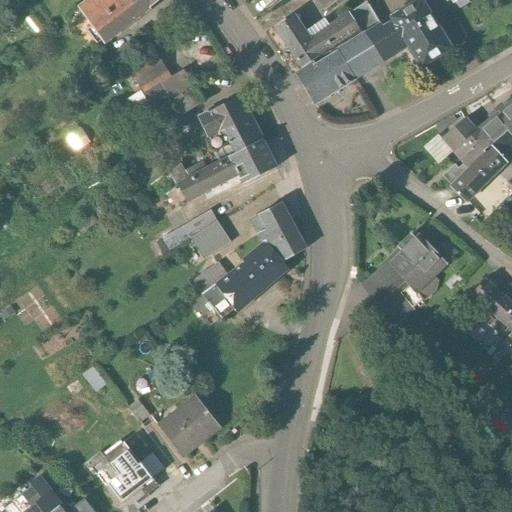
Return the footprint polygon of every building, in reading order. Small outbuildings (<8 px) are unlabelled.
[(158,0),(87,0),(79,7),(105,41),(158,0)] [(280,0),(261,0),(268,9),(280,0)] [(319,0),(326,9),(337,0),(319,0)] [(424,0),(419,0),(392,16),(393,18),(410,46),(422,67),(454,48),(424,0)] [(468,0),(458,0),(451,5),(455,12),(470,3),(468,0)] [(367,2),(350,13),(365,35),(382,25),(367,2)] [(275,27),(305,71),(340,50),(365,35),(350,13),(312,38),(295,14),(275,27)] [(357,78),(410,46),(393,18),(382,25),(365,35),(340,50),(357,78)] [(357,78),(340,50),(305,71),(297,77),(314,105),(357,78)] [(169,74),(155,51),(134,63),(149,87),(169,74)] [(194,87),(184,70),(145,93),(155,110),(168,102),(194,87)] [(198,84),(194,87),(168,102),(178,117),(207,99),(198,84)] [(132,122),(151,111),(142,96),(123,107),(132,122)] [(239,153),(264,142),(242,96),(198,118),(207,137),(227,127),(239,153)] [(511,103),(495,117),(507,132),(511,137),(511,103)] [(464,119),(441,141),(452,155),(464,167),(470,166),(490,147),(507,132),(495,117),(478,134),(464,119)] [(86,142),(80,132),(70,138),(76,148),(86,142)] [(511,137),(507,132),(490,147),(507,164),(511,159),(511,137)] [(452,155),(441,141),(438,137),(425,147),(440,165),(452,155)] [(277,169),(264,142),(239,153),(230,157),(240,178),(243,185),(277,169)] [(463,178),(451,189),(466,204),(507,164),(490,147),(470,166),(464,167),(458,173),(463,178)] [(240,178),(230,157),(192,175),(190,177),(178,186),(186,204),(240,178)] [(178,186),(190,177),(182,164),(169,173),(178,186)] [(305,250),(283,207),(252,222),(259,235),(265,243),(282,264),(305,250)] [(193,239),(217,224),(210,212),(186,227),(193,239)] [(97,222),(92,215),(84,222),(88,228),(97,222)] [(230,244),(217,223),(217,224),(193,239),(206,259),(230,244)] [(193,239),(186,227),(185,225),(158,242),(161,247),(154,251),(159,260),(193,239)] [(419,239),(389,267),(406,285),(424,303),(424,304),(436,292),(438,285),(432,278),(445,266),(434,255),(419,239)] [(282,264),(265,243),(227,275),(216,283),(235,306),(239,310),(287,270),(282,264)] [(446,245),(434,255),(445,266),(456,256),(446,245)] [(216,283),(227,275),(219,264),(194,282),(203,293),(216,283)] [(235,306),(216,283),(203,293),(213,306),(223,318),(235,306)] [(511,301),(490,283),(474,300),(505,326),(501,330),(511,339),(511,301)] [(424,303),(406,285),(379,310),(391,330),(424,303)] [(213,306),(203,293),(190,303),(201,316),(213,306)] [(95,366),(83,374),(95,392),(106,384),(95,366)] [(180,407),(195,396),(188,388),(174,399),(180,407)] [(143,428),(144,429),(155,421),(137,398),(127,406),(143,428)] [(219,429),(195,399),(160,426),(183,456),(219,429)] [(109,419),(127,443),(131,440),(144,429),(143,428),(127,406),(109,419)] [(160,479),(131,440),(127,443),(112,454),(115,458),(94,474),(121,509),(160,479)] [(67,511),(42,481),(12,505),(17,511),(67,511)] [(93,511),(85,501),(70,511),(93,511)]
